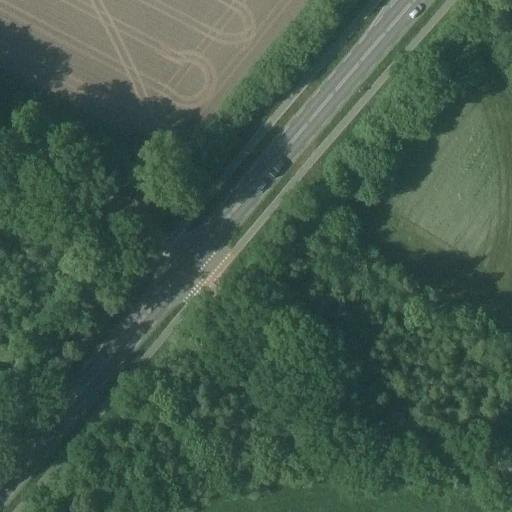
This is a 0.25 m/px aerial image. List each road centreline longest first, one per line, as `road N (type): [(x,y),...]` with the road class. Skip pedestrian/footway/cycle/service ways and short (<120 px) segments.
road 1 (unclassified): [(197,274),(330,408),(419,450),(511,465)]
road 2 (primary): [(197,274),(426,0)]
road 3 (primary): [(0,508),(197,274)]
road 4 (unclassified): [(197,274),(120,210),(0,139)]
